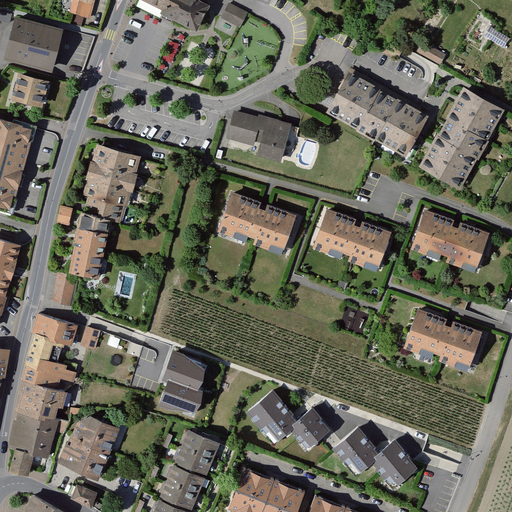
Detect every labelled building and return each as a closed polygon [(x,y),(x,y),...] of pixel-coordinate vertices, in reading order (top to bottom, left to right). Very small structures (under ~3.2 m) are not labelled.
[(95,0),(72,0),(69,12),(90,19),(95,0)] [(142,0),(197,28),(209,5),(199,0),(142,0)] [(249,12),(230,2),(222,16),(241,27),(249,12)] [(64,29),(16,17),(5,60),(53,72),(64,29)] [(173,60),(179,44),(171,41),(165,57),(173,60)] [(447,54),(424,41),(418,51),(441,64),(447,54)] [(432,115),(349,69),(326,110),(409,156),(432,115)] [(50,81),(18,73),(11,100),(42,108),(50,81)] [(508,109),(467,87),(420,167),(463,189),(508,109)] [(301,125),(237,107),(228,138),(265,148),(263,155),(290,162),(301,125)] [(32,126),(0,117),(0,205),(9,208),(32,126)] [(145,155),(100,142),(86,193),(92,194),(84,225),(113,233),(116,222),(125,225),(145,155)] [(297,214),(233,190),(218,230),(282,254),(297,214)] [(73,208),(60,205),(57,223),(69,225),(73,208)] [(392,231),(328,208),(313,246),(378,270),(392,231)] [(491,232),(426,208),(412,247),(476,271),(491,232)] [(113,233),(84,225),(72,273),(79,274),(103,279),(113,233)] [(22,243),(0,236),(0,295),(5,297),(22,243)] [(72,273),(58,269),(51,300),(72,305),(79,274),(72,273)] [(484,332),(419,307),(404,345),(470,370),(484,332)] [(79,322),(40,310),(33,333),(39,334),(25,379),(72,393),(78,371),(67,368),(67,365),(59,362),(61,348),(64,346),(72,348),(79,322)] [(353,327),(363,327),(364,314),(353,313),(353,327)] [(80,346),(95,350),(101,330),(86,326),(80,346)] [(132,340),(129,350),(155,359),(159,350),(132,340)] [(0,375),(2,376),(6,377),(11,348),(0,345),(0,375)] [(182,354),(174,351),(164,380),(168,381),(159,406),(169,410),(196,413),(203,393),(197,390),(205,371),(182,354)] [(72,393),(25,379),(18,410),(63,421),(72,393)] [(299,417),(276,389),(250,410),(278,444),(297,428),(314,448),(336,430),(314,404),(299,417)] [(63,421),(18,410),(10,446),(17,448),(37,454),(51,457),(63,421)] [(125,426),(86,410),(64,463),(102,479),(125,426)] [(425,468),(397,435),(381,449),(361,424),(334,447),(360,477),(377,463),(399,489),(425,468)] [(223,442),(190,429),(177,462),(210,475),(223,442)] [(37,454),(17,448),(10,469),(31,475),(37,454)] [(209,477),(177,464),(164,496),(196,509),(209,477)] [(300,511),(308,492),(245,468),(229,508),(239,511),(300,511)] [(78,484),(71,498),(91,509),(98,494),(78,484)] [(67,511),(36,494),(25,511),(67,511)] [(362,511),(317,494),(310,511),(362,511)] [(194,511),(195,511),(163,498),(156,511),(194,511)]
